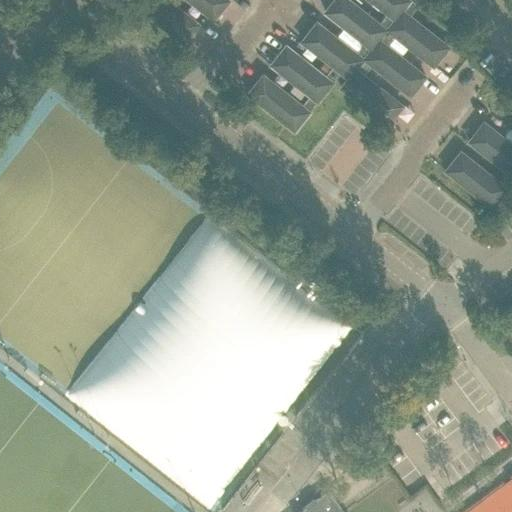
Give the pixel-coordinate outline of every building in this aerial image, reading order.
[(167,0),(141,0),(136,7),(183,43),(198,24),(167,0)] [(188,0),(213,19),(228,0),(227,0),(188,0)] [(371,49),(387,29),(394,20),(379,8),(371,18),(348,0),(334,0),(325,12),(356,37),(371,49)] [(394,20),(409,0),(369,0),(379,8),(394,20)] [(409,16),(418,5),(411,0),(409,0),(394,20),(387,29),(394,36),(433,66),(448,47),(409,16)] [(332,67),(340,73),(340,72),(348,78),(363,59),(371,49),(356,37),(348,47),(317,22),(301,42),(332,67)] [(386,46),(394,36),(387,29),(371,49),(363,59),(371,65),(410,95),(425,76),(386,46)] [(271,65),(309,95),(317,102),(340,73),(332,67),(324,77),(286,46),(271,65)] [(340,88),(387,125),(402,106),(363,75),(371,65),(363,59),(348,78),(340,88)] [(263,75),(247,94),(294,131),(317,102),(309,95),(301,106),(263,75)] [(468,142),(507,172),(511,175),(511,144),(484,122),(468,142)] [(511,182),(511,175),(507,172),(499,182),(460,152),(445,171),(492,208),(511,182)] [(432,357),(439,348),(431,341),(424,350),(432,357)] [(511,511),(511,475),(464,509),(465,511),(511,511)] [(343,511),(328,491),(298,511),(343,511)]
